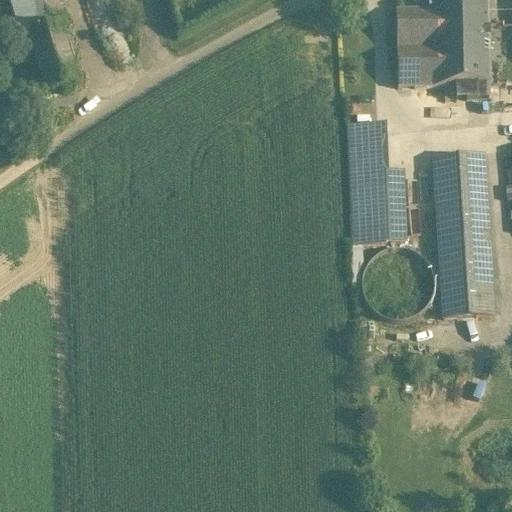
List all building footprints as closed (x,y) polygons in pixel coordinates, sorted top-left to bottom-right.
[(8,0),(22,40),(29,38),(29,37),(60,27),(60,30),(66,28),(57,0),(8,0)] [(488,0),(431,0),(432,14),(434,91),(490,87),(488,0)] [(432,14),(396,15),(397,92),(434,91),(432,14)] [(60,27),(29,37),(29,38),(45,92),(77,82),(60,30),(60,27)] [(35,92),(8,100),(17,129),(44,122),(35,92)] [(384,129),(346,130),(352,251),(389,250),(384,129)] [(483,159),(432,163),(443,323),(494,320),(483,159)]
